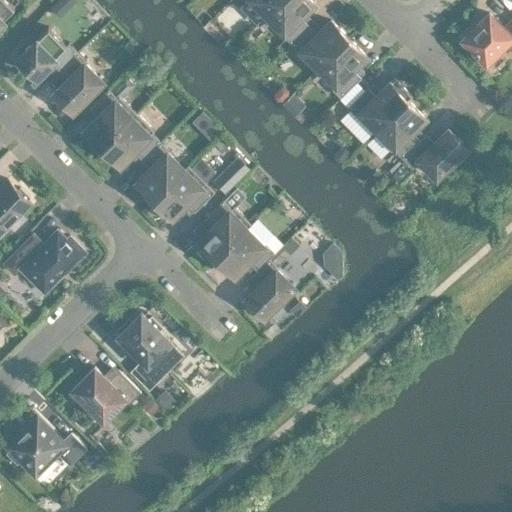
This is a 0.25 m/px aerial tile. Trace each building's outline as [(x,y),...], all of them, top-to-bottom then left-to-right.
[(0,0),(0,21),(15,7),(7,0),(0,0)] [(252,0),(267,15),(281,0),(252,0)] [(282,34),(291,43),(309,25),(301,16),(314,3),(310,0),(281,0),(267,15),(284,32),(282,34)] [(505,42),(511,49),(511,19),(504,28),(489,13),(464,39),(477,52),(474,54),(486,67),(499,54),(496,52),(505,42)] [(315,72),(319,67),(348,38),(331,20),(318,33),(309,25),(291,43),(299,52),(297,54),(315,72)] [(50,61),(59,70),(77,52),(68,42),(66,45),(48,27),(19,56),(37,74),(50,61)] [(319,67),(336,84),(332,88),(341,97),(361,77),(352,69),(366,55),(348,38),(319,67)] [(77,52),(59,70),(68,79),(55,92),(73,110),(102,81),(84,63),(87,61),(77,52)] [(374,134),(408,100),(412,96),(394,78),(376,96),(368,87),(348,107),(374,134)] [(85,129),(103,146),(137,112),(120,95),(118,97),(109,88),(90,107),(99,116),(85,129)] [(292,93),(282,104),(294,116),(304,106),(292,93)] [(402,158),(403,158),(402,158),(420,140),(420,139),(411,131),(425,117),(408,100),(374,134),(392,152),(394,150),(402,158)] [(133,151),(142,159),(161,141),(152,132),(154,130),(137,112),(103,146),(120,164),(133,151)] [(212,120),(201,131),(210,140),(221,129),(212,120)] [(402,158),(403,158),(412,167),(420,159),(437,176),(451,162),(455,165),(468,152),(464,149),(466,147),(448,129),(435,142),(426,133),(420,139),(420,140),(402,158)] [(137,181),(154,198),(184,169),(167,152),(169,150),(161,141),(142,159),(150,168),(137,181)] [(238,156),(213,180),(225,192),(250,168),(238,156)] [(154,198),(150,202),(168,220),(186,203),(194,212),(215,191),(188,164),(184,169),(154,198)] [(8,179),(0,186),(0,233),(31,203),(27,199),(30,197),(20,187),(18,189),(8,179)] [(200,239),(217,257),(246,228),(251,224),(233,206),(231,208),(222,200),(204,217),(213,226),(200,239)] [(248,261),(256,270),(257,270),(269,258),(275,252),(266,243),(264,246),(246,228),(217,257),(235,275),(248,261)] [(14,273),(20,268),(44,292),(63,274),(61,272),(72,262),(73,263),(86,251),(70,235),(67,238),(57,229),(43,243),(33,233),(3,262),(14,273)] [(291,236),(277,251),(280,254),(285,249),(291,254),(300,244),(291,236)] [(257,270),(256,270),(251,275),(260,284),(246,298),(264,316),(266,314),(270,317),(282,305),(279,301),(293,287),(277,270),(279,268),(269,258),(257,270)] [(141,312),(131,321),(129,318),(118,329),(121,332),(118,335),(138,356),(137,358),(141,362),(131,371),(149,389),(168,370),(158,360),(162,356),(159,353),(171,342),(159,330),(162,327),(151,316),(149,319),(141,312)] [(72,389),(103,420),(125,399),(129,403),(141,392),(118,369),(110,377),(105,377),(95,366),(72,389)] [(165,390),(156,399),(166,410),(176,400),(165,390)] [(151,398),(142,407),(150,415),(159,405),(151,398)] [(6,446),(10,450),(7,453),(17,463),(20,460),(35,476),(58,453),(69,465),(86,448),(71,432),(62,441),(37,415),(6,446)] [(93,449),(82,461),(92,470),(103,459),(93,449)]
